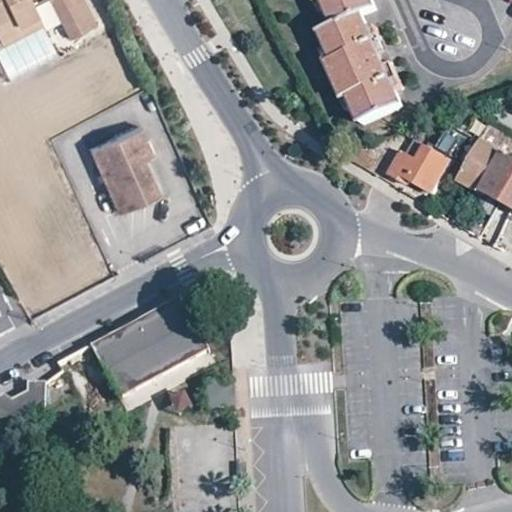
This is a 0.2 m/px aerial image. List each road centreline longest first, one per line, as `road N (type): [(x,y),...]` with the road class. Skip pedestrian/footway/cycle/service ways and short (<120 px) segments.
road 1 (residential): [(0,361),(243,240)]
road 2 (tertiary): [(511,297),(341,218)]
road 3 (tertiary): [(162,0),(242,125)]
road 4 (tertiary): [(282,385),(314,455),(357,511)]
road 5 (tertiary): [(282,385),(287,511)]
